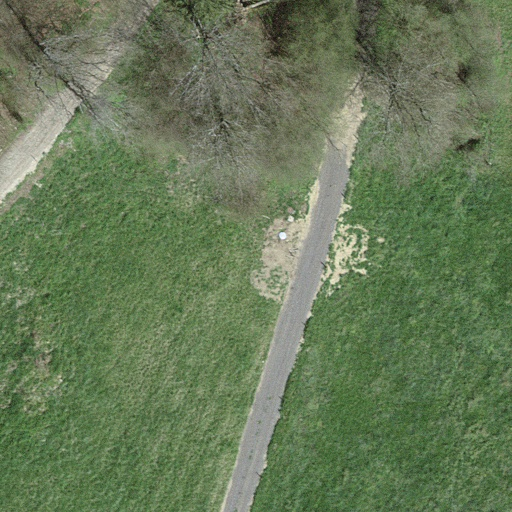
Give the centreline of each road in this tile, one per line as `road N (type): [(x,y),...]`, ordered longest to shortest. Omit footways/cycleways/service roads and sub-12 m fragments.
road 1 (track): [(233,511),(320,208),(366,0)]
road 2 (track): [(138,0),(0,157)]
